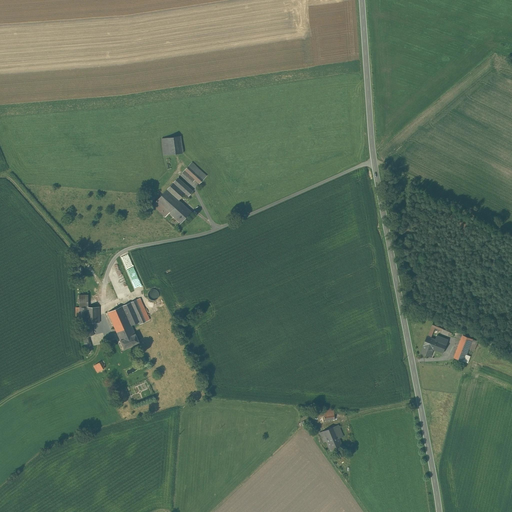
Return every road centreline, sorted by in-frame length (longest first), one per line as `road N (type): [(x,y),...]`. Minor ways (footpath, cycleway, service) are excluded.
road 1 (secondary): [(361,0),(373,159),(439,511)]
road 2 (track): [(511,229),(373,159)]
road 3 (track): [(0,175),(103,282)]
